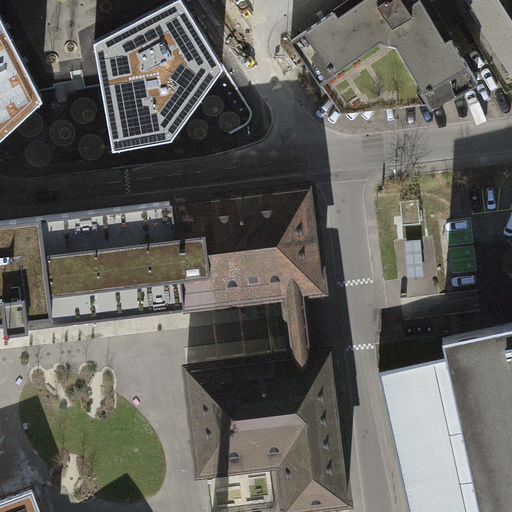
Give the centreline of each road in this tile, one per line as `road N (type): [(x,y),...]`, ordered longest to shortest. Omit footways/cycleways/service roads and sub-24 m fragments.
road 1 (tertiary): [(0,192),(302,159)]
road 2 (tertiary): [(302,159),(511,135)]
road 3 (residential): [(302,159),(299,128),(251,39)]
